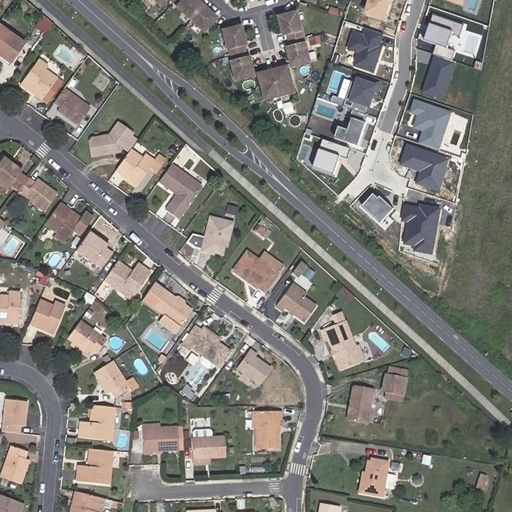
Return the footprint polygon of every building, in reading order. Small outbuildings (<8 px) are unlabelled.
[(158,0),(161,2),(162,0),(173,0),(206,30),(216,18),(213,15),(215,13),(201,0),(158,0)] [(393,0),(368,0),(363,14),(386,22),(393,0)] [(298,13),(280,17),(283,31),(286,31),(292,53),(289,54),(292,67),(309,63),(298,13)] [(465,26),(434,15),(425,41),(438,45),(435,53),(453,60),(456,51),(449,48),(453,35),(461,37),(465,26)] [(243,25),(225,29),(236,79),(254,75),(251,61),(248,62),(243,40),(246,39),(243,25)] [(24,45),(0,28),(0,56),(11,64),(24,45)] [(384,34),(368,28),(366,35),(355,31),(350,47),(360,51),(356,64),(375,71),(383,46),(380,45),(384,34)] [(435,56),(422,93),(444,101),(457,64),(435,56)] [(46,66),(35,59),(17,85),(39,101),(45,92),(51,96),(61,82),(43,69),(46,66)] [(287,68),(258,74),(264,100),(293,93),(287,68)] [(354,78),(344,106),(367,114),(372,99),(375,100),(378,93),(382,81),(361,74),(359,80),(354,78)] [(90,107),(63,88),(50,107),(77,126),(90,107)] [(45,92),(39,101),(45,105),(51,96),(45,92)] [(452,112),(416,100),(412,112),(420,114),(415,127),(425,130),(420,143),(439,150),(452,112)] [(367,114),(354,109),(351,116),(354,117),(350,128),(340,125),(336,137),(359,144),(367,122),(364,121),(367,114)] [(131,150),(137,142),(131,138),(132,135),(117,124),(108,137),(90,140),(89,142),(92,158),(120,154),(123,150),(128,154),(131,150)] [(321,141),(319,150),(347,158),(349,149),(321,141)] [(450,157),(408,144),(401,166),(421,172),(417,185),(439,192),(450,157)] [(128,154),(115,171),(137,186),(150,168),(157,173),(166,161),(159,156),(154,162),(145,155),(142,159),(131,150),(128,154)] [(340,157),(319,150),(313,167),(334,174),(340,157)] [(22,169),(4,156),(0,162),(0,197),(2,198),(12,184),(19,189),(27,179),(29,176),(22,171),(22,169)] [(202,188),(172,165),(160,182),(177,194),(166,209),(180,219),(202,188)] [(33,184),(27,179),(19,189),(17,192),(44,212),(57,195),(36,179),(33,184)] [(375,193),(362,206),(379,222),(392,209),(375,193)] [(81,218),(60,203),(45,224),(56,232),(53,237),(62,244),(81,218)] [(433,255),(441,208),(419,205),(419,207),(405,205),(402,222),(408,223),(404,245),(414,247),(414,251),(433,255)] [(235,226),(212,220),(208,240),(195,238),(190,245),(198,251),(205,253),(204,254),(213,256),(213,254),(225,257),(229,241),(231,241),(235,226)] [(275,232),(268,227),(263,234),(270,238),(275,232)] [(94,236),(90,232),(76,251),(93,264),(95,261),(101,268),(113,253),(106,247),(109,243),(97,233),(94,236)] [(286,275),(253,252),(238,273),(264,291),(265,290),(272,295),(286,275)] [(133,271),(119,260),(104,280),(130,299),(152,271),(140,262),(133,271)] [(302,262),(293,274),(300,279),(309,266),(307,266),(302,262)] [(311,270),(305,278),(312,282),(313,280),(317,274),(311,270)] [(308,294),(294,284),(278,307),(285,312),(287,308),(307,322),(318,306),(305,297),(308,294)] [(157,285),(145,301),(165,316),(161,322),(177,334),(193,312),(157,285)] [(0,297),(0,323),(19,325),(23,295),(9,294),(8,298),(0,297)] [(41,298),(30,324),(54,334),(67,306),(56,301),(55,304),(41,298)] [(80,322),(68,340),(88,353),(90,350),(97,355),(106,341),(80,322)] [(357,349),(347,323),(323,333),(326,342),(330,340),(342,370),(362,362),(357,349)] [(184,345),(190,350),(192,347),(204,356),(216,365),(220,368),(231,353),(221,345),(220,348),(217,346),(221,340),(206,329),(203,332),(197,327),(184,345)] [(360,347),(357,349),(362,362),(365,361),(360,347)] [(251,350),(237,369),(260,385),(272,369),(256,357),(257,355),(251,350)] [(216,365),(204,356),(202,359),(202,364),(209,369),(214,368),(216,365)] [(116,360),(96,372),(109,394),(112,392),(116,398),(132,389),(133,390),(140,385),(135,376),(128,380),(116,360)] [(385,391),(409,396),(413,377),(389,372),(385,391)] [(371,422),(377,389),(360,386),(357,388),(350,418),(371,422)] [(3,433),(21,435),(22,427),(27,427),(29,403),(7,401),(3,433)] [(118,403),(96,402),(95,418),(85,417),(83,434),(114,437),(118,403)] [(281,412),(257,412),(257,429),(258,449),(279,449),(279,420),(281,420),(281,412)] [(158,431),(141,432),(142,456),(149,456),(149,454),(177,452),(176,430),(158,431)] [(223,436),(190,438),(191,458),(224,456),(223,436)] [(2,477),(20,484),(29,460),(25,458),(27,451),(12,446),(2,477)] [(113,451),(89,448),(87,467),(78,466),(76,482),(109,486),(113,451)] [(386,497),(392,462),(375,460),(374,463),(371,463),(369,474),(366,473),(363,493),(386,497)] [(123,503),(75,491),(70,511),(96,511),(98,505),(110,508),(110,506),(116,508),(117,506),(122,507),(123,503)] [(0,511),(20,511),(24,504),(0,493),(0,511)]
